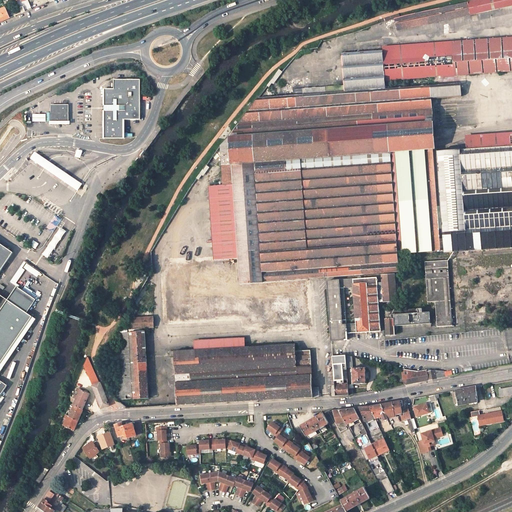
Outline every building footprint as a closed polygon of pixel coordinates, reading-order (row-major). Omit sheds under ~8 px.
[(478,13),(497,9),(495,0),(478,0),(475,1),(478,13)] [(511,0),(495,0),(497,9),(511,5),(511,0)] [(397,31),(478,13),(475,1),(394,19),(397,31)] [(6,7),(1,9),(3,13),(0,14),(0,21),(7,19),(11,18),(6,7)] [(511,41),(477,45),(480,73),(511,70),(511,41)] [(259,98),(239,125),(434,113),(433,101),(463,99),(462,86),(388,92),(388,80),(480,73),(477,45),(366,53),(341,54),(343,87),(302,90),(302,95),(259,98)] [(280,70),(268,86),(269,88),(272,84),(274,86),(284,73),(282,72),(280,70)] [(106,134),(113,134),(125,134),(125,115),(142,115),(143,75),(130,75),(117,75),(117,85),(106,85),(106,102),(108,102),(108,107),(106,107),(106,134)] [(49,106),(49,123),(67,123),(67,105),(49,106)] [(306,279),(377,275),(377,265),(398,264),(397,255),(397,244),(367,245),(362,155),(428,151),(429,181),(438,180),(441,227),(442,234),(467,232),(465,211),(463,192),(511,188),(511,148),(511,149),(468,152),(468,146),(461,147),(461,149),(450,149),(450,153),(437,154),(434,113),(239,125),(229,138),(221,146),(224,191),(215,192),(212,203),(200,204),(204,255),(239,252),(239,258),(169,264),(171,277),(165,277),(169,322),(253,316),(259,316),(260,322),(260,325),(268,324),(268,328),(309,325),(306,279)] [(0,132),(0,139),(4,141),(9,133),(2,129),(0,132)] [(511,137),(475,140),(468,142),(468,146),(468,152),(511,149),(511,148),(511,137)] [(433,227),(429,181),(428,151),(362,155),(367,245),(397,244),(397,255),(432,252),(434,252),(433,227)] [(63,171),(35,152),(31,159),(56,176),(78,191),(83,184),(63,171)] [(207,165),(196,180),(198,182),(202,177),(203,178),(211,167),(207,165)] [(433,227),(441,227),(438,180),(429,181),(433,227)] [(511,207),(511,188),(463,192),(465,211),(511,207)] [(511,207),(465,211),(467,232),(442,234),(443,250),(443,253),(511,248),(511,207)] [(68,232),(61,227),(43,254),(49,258),(68,232)] [(433,227),(434,252),(443,250),(442,234),(441,227),(433,227)] [(0,405),(0,404),(0,397),(8,386),(0,381),(0,372),(36,319),(33,317),(27,313),(36,300),(17,287),(0,312),(0,296),(1,295),(0,294),(0,271),(13,252),(0,243),(0,405)] [(15,285),(26,269),(38,277),(41,272),(25,261),(11,282),(15,285)] [(424,263),(426,302),(434,302),(436,326),(451,325),(447,270),(446,261),(424,263)] [(398,273),(398,264),(377,265),(377,275),(398,273)] [(327,281),(331,342),(345,340),(344,335),(381,332),(379,303),(396,302),(394,276),(382,276),(382,283),(377,283),(377,278),(327,281)] [(147,279),(131,306),(138,309),(139,310),(155,284),(147,279)] [(124,319),(127,320),(128,318),(132,318),(138,309),(131,306),(130,305),(129,306),(128,306),(121,317),(124,319)] [(386,314),(387,335),(394,335),(393,326),(424,324),(424,326),(430,329),(429,312),(386,314)] [(151,317),(132,318),(128,318),(127,320),(127,328),(152,327),(151,317)] [(133,408),(147,407),(145,332),(120,333),(120,348),(114,348),(117,399),(132,398),(133,408)] [(244,338),(194,340),(195,350),(245,347),(244,338)] [(179,405),(312,397),(313,397),(311,350),(297,351),(298,367),(296,345),(245,347),(195,350),(163,351),(164,372),(171,372),(172,390),(179,390),(179,405)] [(349,395),(348,389),(347,369),(346,356),(332,356),(335,396),(349,395)] [(93,386),(101,408),(109,405),(96,377),(87,359),(85,365),(86,368),(85,369),(93,386)] [(365,367),(354,368),(351,368),(351,369),(352,384),(366,383),(365,367)] [(428,380),(426,371),(424,371),(416,373),(405,371),(400,369),(403,385),(417,382),(428,380)] [(426,371),(428,380),(442,378),(441,372),(426,371)] [(511,386),(499,389),(500,397),(511,394),(511,386)] [(476,401),(476,403),(478,402),(476,387),(465,389),(454,391),(457,404),(476,401)] [(76,400),(74,405),(83,409),(90,394),(78,389),(74,399),(76,400)] [(400,401),(396,402),(392,402),(394,415),(396,415),(400,414),(401,414),(399,403),(400,403),(400,401)] [(394,415),(392,402),(386,404),(380,405),(387,419),(386,417),(394,415)] [(70,404),(68,408),(72,410),(68,417),(77,421),(83,409),(74,405),(70,404)] [(416,417),(429,413),(426,404),(413,407),(416,417)] [(384,421),(387,419),(380,405),(376,406),(369,407),(374,418),(376,418),(375,417),(382,416),(384,421)] [(374,418),(369,407),(364,407),(359,407),(366,422),(366,421),(369,420),(372,426),(377,424),(374,418)] [(355,409),(346,410),(339,410),(345,421),(347,424),(359,418),(355,409)] [(345,421),(339,410),(333,411),(327,411),(340,432),(349,428),(347,424),(345,421)] [(405,415),(402,415),(401,416),(402,421),(407,420),(410,419),(408,410),(404,411),(405,415)] [(486,415),(481,416),(483,425),(503,422),(501,412),(487,415),(488,416),(486,416),(486,415)] [(325,425),(329,423),(323,414),(320,416),(319,415),(303,425),(304,425),(301,427),(306,436),(309,434),(310,435),(325,426),(325,425)] [(77,421),(68,417),(65,415),(61,425),(73,430),(77,421)] [(294,458),(305,465),(310,458),(302,453),(303,452),(300,450),(300,449),(292,444),(293,444),(287,440),(286,440),(278,435),(282,429),(279,427),(279,428),(271,422),(266,429),(274,434),(277,437),(273,442),(295,457),(294,458)] [(122,425),(121,423),(115,425),(119,437),(124,435),(125,437),(127,436),(128,437),(136,435),(132,424),(127,425),(126,424),(122,425)] [(370,458),(376,454),(372,445),(362,423),(359,425),(362,432),(360,433),(361,435),(363,434),(364,436),(362,436),(369,450),(367,451),(370,458)] [(381,432),(378,427),(371,431),(373,436),(381,432)] [(165,428),(156,428),(157,432),(158,441),(159,441),(160,445),(161,454),(160,454),(160,458),(170,457),(169,447),(169,444),(166,444),(166,435),(165,428)] [(423,441),(417,443),(421,454),(431,451),(429,447),(428,447),(427,444),(434,441),(433,439),(437,438),(436,436),(442,435),(440,428),(421,434),(423,441)] [(354,438),(354,437),(352,434),(349,429),(346,431),(350,440),(354,438)] [(99,440),(97,441),(99,445),(101,444),(103,449),(114,445),(110,433),(98,437),(99,440)] [(441,448),(454,444),(451,434),(438,438),(441,448)] [(63,446),(69,438),(65,436),(60,444),(63,446)] [(389,450),(384,439),(372,445),(376,454),(377,455),(389,450)] [(253,461),(262,464),(265,456),(253,451),(254,450),(245,447),(238,444),(230,440),(230,441),(225,440),(199,441),(199,445),(186,446),(187,454),(196,454),(200,454),(200,449),(209,449),(209,450),(212,449),(216,449),(225,448),(225,445),(228,446),(226,448),(235,452),(238,454),(241,455),(242,455),(250,458),(250,460),(253,461)] [(88,447),(86,445),(84,447),(84,449),(84,450),(90,458),(99,452),(97,448),(99,447),(99,445),(97,441),(96,441),(93,443),(88,447)] [(304,501),(305,505),(314,501),(308,489),(303,484),(304,483),(293,475),(293,474),(283,467),(272,459),(267,467),(274,472),(277,474),(280,476),(281,476),(288,481),(288,482),(295,488),(298,490),(299,490),(301,492),(300,492),(304,501)] [(49,469),(42,465),(39,474),(32,481),(38,485),(49,469)] [(252,483),(236,477),(235,479),(217,473),(199,476),(201,485),(205,484),(213,482),(217,482),(220,483),(227,485),(231,487),(232,487),(233,486),(237,487),(244,490),(249,491),(252,483)] [(226,487),(219,485),(217,491),(221,492),(224,493),(226,487)] [(269,498),(271,495),(256,485),(251,493),(255,496),(262,500),(266,503),(265,504),(268,506),(278,511),(283,505),(273,498),(271,500),(269,498)] [(339,494),(348,491),(346,485),(337,489),(339,494)] [(365,500),(366,499),(370,498),(364,488),(361,490),(360,490),(344,499),(344,500),(341,501),(343,504),(344,507),(347,511),(350,509),(350,510),(366,501),(365,500)] [(49,506),(51,503),(51,504),(58,494),(51,489),(35,511),(42,511),(43,511),(44,511),(53,511),(55,511),(49,506)] [(244,491),(237,489),(235,495),(239,496),(242,497),(244,491)] [(251,502),(254,505),(257,507),(258,506),(261,501),(254,497),(251,502)]
